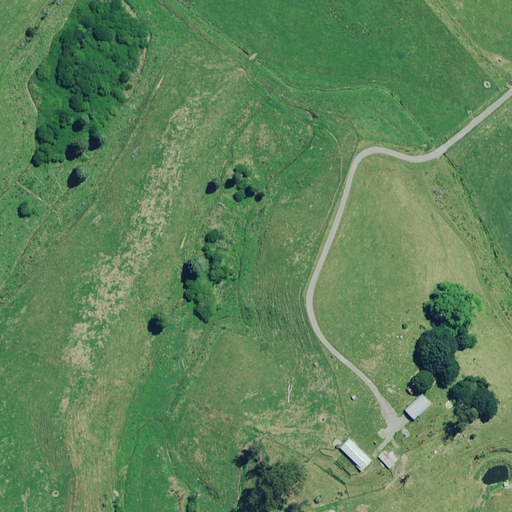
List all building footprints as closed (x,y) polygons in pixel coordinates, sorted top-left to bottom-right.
[(412,358),(408,338),(390,342),(394,362),(412,358)] [(410,385),(406,389),(411,395),(416,390),(410,385)] [(431,405),(422,396),(405,411),(414,421),(431,405)] [(371,462),(349,440),(340,449),(357,466),(356,467),(361,472),(371,462)] [(395,464),(384,452),(378,457),(389,469),(395,464)]
